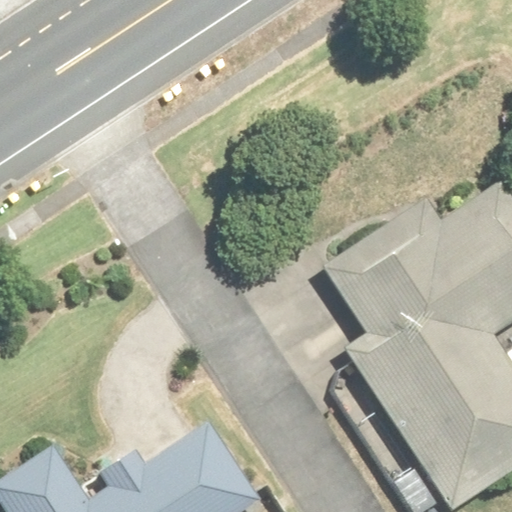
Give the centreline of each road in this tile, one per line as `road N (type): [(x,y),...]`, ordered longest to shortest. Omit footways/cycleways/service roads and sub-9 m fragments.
road 1 (residential): [(341,511),(58,78)]
road 2 (secondary): [(177,0),(58,78)]
